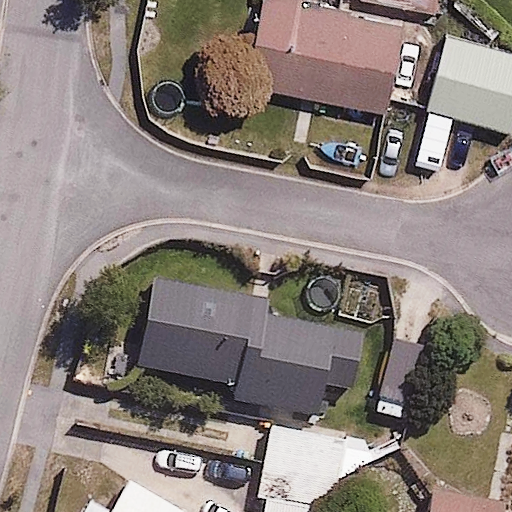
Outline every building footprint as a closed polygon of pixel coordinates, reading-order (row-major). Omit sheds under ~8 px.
[(267,0),(249,75),(384,108),(406,21),(319,0),(267,0)] [(511,44),(448,26),(427,99),(511,123),(511,44)] [(269,297),(197,282),(189,322),(170,318),(163,352),(182,356),(180,367),(235,379),(232,394),(318,412),(335,329),(265,315),(269,297)] [(358,466),(361,433),(273,425),(265,511),(337,511),(342,465),(358,466)] [(203,511),(136,472),(114,510),(90,496),(80,511),(203,511)] [(407,511),(511,511),(511,501),(440,487),(436,507),(410,502),(407,511)]
